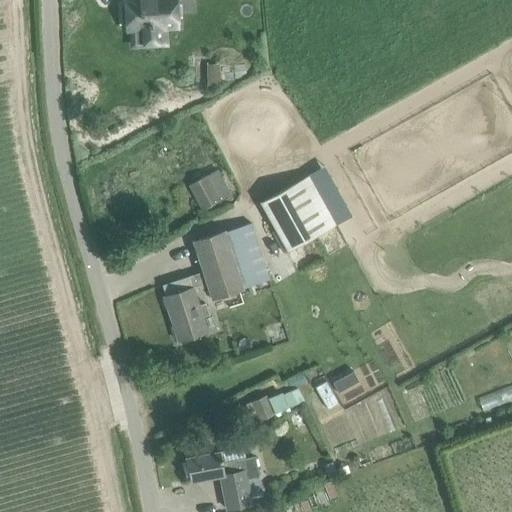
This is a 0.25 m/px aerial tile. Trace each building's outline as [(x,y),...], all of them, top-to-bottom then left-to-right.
[(123,0),(124,4),(119,5),(120,24),(125,24),(126,29),(141,29),(142,45),(163,43),(162,27),(175,26),(173,0),(123,0)] [(257,200),(286,253),(317,236),(340,224),(310,171),(257,200)] [(206,175),(188,185),(202,210),(220,201),(206,175)] [(184,290),(194,287),(206,284),(211,299),(271,279),(252,223),(192,240),(202,272),(181,278),(184,290)] [(205,303),(200,305),(194,287),(184,290),(163,297),(178,341),(208,332),(203,316),(209,315),(205,303)] [(340,374),(330,379),(342,400),(352,394),(340,374)] [(267,398),(275,414),(304,401),(298,388),(282,395),(281,393),(267,398)] [(267,418),(275,414),(267,398),(266,395),(258,399),(267,418)] [(191,482),(220,476),(226,509),(252,504),(250,498),(262,495),(258,476),(259,476),(255,456),(245,458),(243,448),(219,453),(219,452),(186,458),(191,482)] [(284,481),(280,479),(276,480),(275,484),(277,488),(281,488),(284,485),(284,481)]
